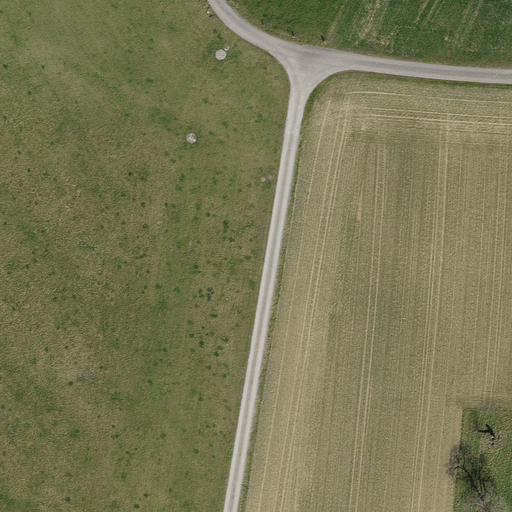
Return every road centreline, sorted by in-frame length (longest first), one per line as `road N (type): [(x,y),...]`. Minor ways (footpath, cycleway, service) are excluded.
road 1 (track): [(307,56),(230,511)]
road 2 (track): [(511,76),(307,56),(213,13),(207,0)]
